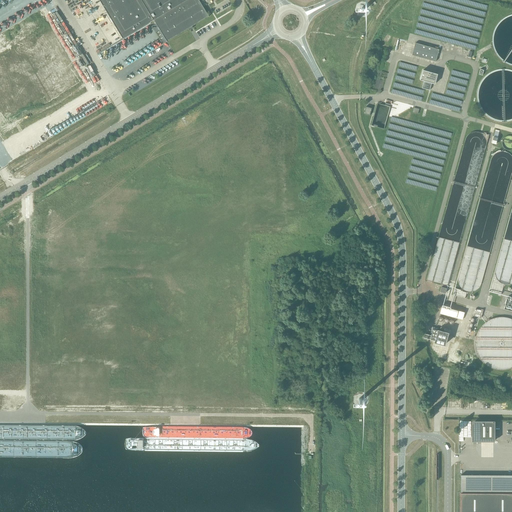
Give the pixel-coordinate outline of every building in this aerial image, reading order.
[(99,0),(123,38),(154,20),(155,20),(154,21),(167,42),(167,41),(166,40),(188,27),(187,26),(191,24),(191,25),(208,15),(208,17),(209,16),(198,0),(99,0)] [(434,14),(434,17),(440,19),(441,14),(442,10),(440,10),(441,6),(435,5),(434,8),(431,8),(430,12),(432,12),(432,14),(434,14)] [(26,11),(0,26),(0,135),(3,141),(78,96),(26,11)] [(435,62),(439,50),(415,43),(412,55),(435,62)] [(429,90),(431,83),(432,83),(435,84),(435,82),(436,79),(437,74),(425,71),(423,70),(421,78),(420,80),(423,81),(424,81),(422,88),(429,90)] [(464,312),(457,311),(451,309),(451,307),(442,305),(440,313),(462,319),(464,312)] [(481,318),(483,311),(475,309),(473,316),(481,318)] [(485,363),(486,365),(490,367),(491,367),(495,369),(499,369),(503,369),(507,369),(510,368),(511,367),(511,319),(510,318),(507,317),(503,317),(499,317),(495,318),(491,319),(490,320),(486,322),(485,323),(482,325),(479,328),(478,330),(477,334),(476,337),(475,341),(475,345),(476,349),(477,353),(478,354),(479,358),(482,361),(485,363)] [(424,333),(423,338),(430,339),(435,341),(435,342),(445,345),(448,334),(450,334),(450,332),(448,331),(449,329),(441,327),(439,331),(437,331),(433,329),(431,335),(424,333)] [(494,441),(494,421),(475,421),(475,441),(481,441),(487,441),(488,441),(493,441),(494,441)] [(511,492),(511,475),(461,475),(461,492),(511,492)] [(511,511),(511,493),(461,493),(460,511),(511,511)]
